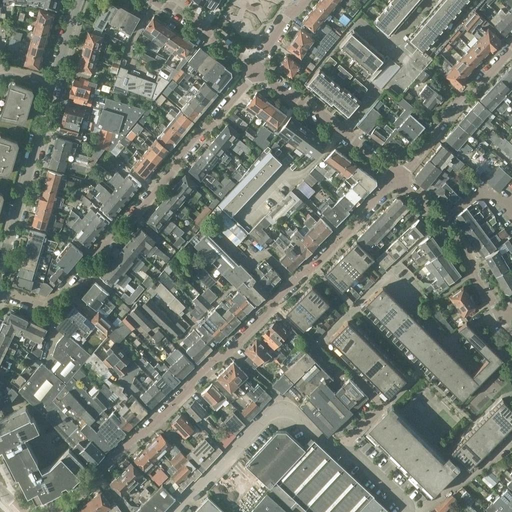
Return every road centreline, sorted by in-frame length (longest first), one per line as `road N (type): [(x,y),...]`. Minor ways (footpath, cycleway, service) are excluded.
road 1 (residential): [(397,177),(195,381),(77,493),(45,511)]
road 2 (residential): [(0,295),(51,307),(254,68)]
road 3 (tertiary): [(0,264),(77,0)]
road 4 (residential): [(173,511),(279,408),(339,449)]
road 5 (residential): [(397,177),(254,68)]
road 6 (residential): [(397,177),(467,90),(511,51)]
